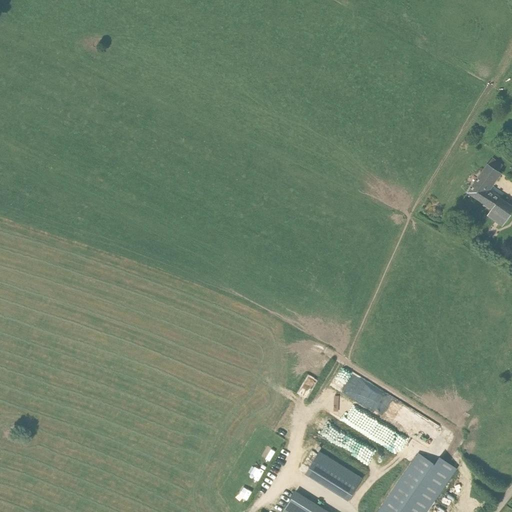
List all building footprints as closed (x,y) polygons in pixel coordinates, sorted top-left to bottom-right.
[(500,173),(501,172),(498,170),(502,165),(492,158),(480,175),(469,191),(492,208),(499,198),(498,197),(486,188),(490,183),(492,185),(496,178),(500,173)] [(507,218),(511,211),(511,207),(499,198),(492,208),(487,215),(501,226),(507,218)] [(350,498),(364,475),(319,448),(305,472),(350,498)] [(426,511),(456,469),(439,458),(434,464),(418,453),(377,511),(426,511)] [(239,483),(235,491),(247,498),(251,489),(239,483)]
